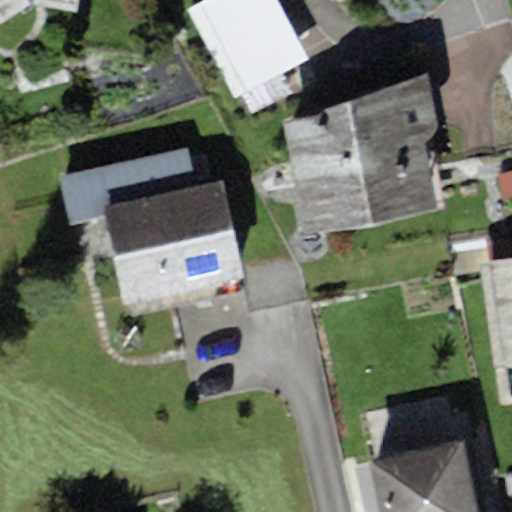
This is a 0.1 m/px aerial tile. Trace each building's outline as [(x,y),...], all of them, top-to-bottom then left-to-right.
[(0,0),(0,15),(17,17),(34,5),(78,12),(79,0),(0,0)] [(310,60),(277,0),(207,0),(186,11),(235,100),(310,60)] [(324,118),(286,121),(304,236),(445,208),(426,133),(438,133),(431,71),(324,118)] [(197,189),(188,149),(60,176),(70,226),(104,219),(102,209),(197,189)] [(197,189),(102,209),(123,307),(246,281),(225,183),(197,189)] [(511,259),(482,263),(494,370),(511,368),(511,259)] [(477,511),(462,442),(369,462),(379,511),(477,511)]
